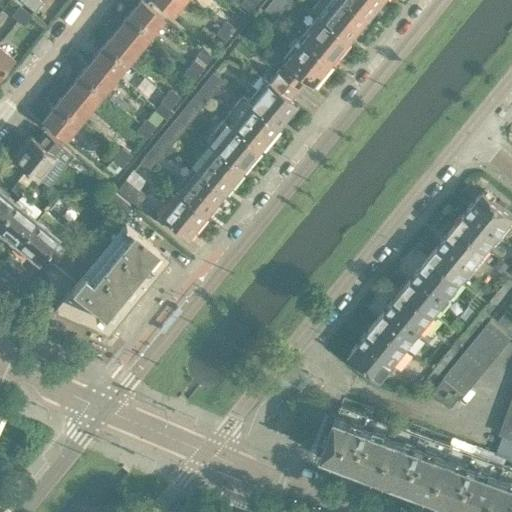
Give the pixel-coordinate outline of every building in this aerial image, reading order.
[(32,0),(28,5),(34,10),(41,0),(32,0)] [(141,0),(138,0),(127,14),(150,32),(163,17),(141,0)] [(157,0),(172,12),(181,0),(157,0)] [(254,4),(249,0),(240,0),(240,1),(250,9),(254,4)] [(280,9),(270,0),(264,8),(274,16),(280,9)] [(285,0),(270,0),(280,9),(287,1),(285,0)] [(366,16),(346,0),(332,0),(320,16),(347,39),(366,16)] [(379,0),(346,0),(366,16),(379,0)] [(11,16),(16,20),(25,10),(20,6),(11,16)] [(25,10),(16,20),(22,25),(30,14),(25,10)] [(127,14),(115,29),(138,48),(150,32),(127,14)] [(347,39),(320,16),(301,38),(329,61),(347,39)] [(224,20),(220,25),(230,33),(234,28),(224,20)] [(230,33),(220,25),(216,30),(226,39),(230,33)] [(126,62),(138,48),(115,29),(103,43),(126,62)] [(329,61),(301,38),(283,60),(284,61),(276,70),(298,88),(306,78),(311,83),(329,61)] [(103,43),(91,58),(114,77),(126,62),(103,43)] [(0,46),(0,71),(12,56),(0,46)] [(91,58),(79,72),(102,91),(114,77),(91,58)] [(193,59),(188,64),(198,72),(203,67),(193,59)] [(198,72),(188,64),(184,69),(194,77),(198,72)] [(298,88),(276,70),(269,80),(268,80),(250,101),(278,124),(296,102),(290,98),(298,88)] [(223,79),(213,71),(207,78),(217,86),(223,79)] [(102,91),(79,72),(67,87),(90,106),(102,91)] [(217,86),(207,78),(200,86),(211,94),(217,86)] [(211,94),(200,86),(195,93),(205,101),(211,94)] [(67,87),(55,102),(78,121),(90,106),(67,87)] [(168,88),(164,94),(174,102),(178,96),(168,88)] [(205,101),(195,93),(189,100),(199,109),(205,101)] [(174,102),(164,94),(160,99),(170,107),(174,102)] [(199,109),(189,100),(182,108),(193,116),(199,109)] [(173,111),(160,101),(154,109),(162,116),(162,117),(165,120),(173,111)] [(278,124),(250,101),(232,123),(260,146),(278,124)] [(55,102),(42,118),(65,136),(78,121),(55,102)] [(193,116),(182,108),(177,115),(187,123),(193,116)] [(187,123),(177,115),(170,123),(181,131),(187,123)] [(260,146),(232,123),(224,116),(206,139),(214,146),(241,168),(260,146)] [(144,118),(140,123),(150,131),(154,126),(144,118)] [(150,131),(140,123),(136,128),(146,136),(150,131)] [(181,131),(170,123),(164,131),(174,139),(181,131)] [(37,176),(57,151),(70,160),(75,154),(62,144),(44,129),(36,138),(30,133),(12,155),(37,176)] [(174,139),(164,131),(158,138),(168,146),(174,139)] [(168,146),(158,138),(152,145),(162,153),(168,146)] [(162,153),(152,145),(146,152),(156,161),(162,153)] [(241,168),(214,146),(195,168),(223,191),(241,168)] [(120,147),(116,152),(126,160),(130,155),(120,147)] [(126,160),(116,152),(112,158),(122,166),(126,160)] [(156,161),(146,152),(140,160),(150,168),(156,161)] [(223,191),(195,168),(178,190),(205,213),(223,191)] [(23,170),(16,179),(24,185),(31,177),(23,170)] [(147,195),(125,177),(117,188),(138,205),(147,195)] [(0,223),(18,202),(0,187),(0,223)] [(130,204),(111,189),(103,200),(121,214),(130,204)] [(511,212),(483,189),(471,203),(456,222),(487,247),(511,216),(511,212)] [(205,213),(178,190),(159,212),(187,235),(205,213)] [(18,202),(0,223),(0,229),(21,246),(41,222),(18,202)] [(49,212),(41,222),(21,246),(37,260),(42,253),(52,261),(67,243),(62,239),(70,230),(49,212)] [(107,332),(169,257),(124,220),(90,262),(75,280),(71,286),(53,308),(107,332)] [(456,222),(445,235),(429,255),(460,280),(487,247),(456,222)] [(75,280),(90,262),(67,243),(52,261),(75,280)] [(434,312),(460,280),(429,255),(403,287),(434,312)] [(511,279),(509,277),(488,303),(493,307),(511,284),(511,279)] [(408,344),(434,312),(403,287),(377,319),(408,344)] [(488,303),(462,335),(467,340),(493,307),(488,303)] [(499,319),(506,325),(511,317),(511,312),(507,309),(499,319)] [(377,319),(365,333),(349,352),(380,377),(408,344),(377,319)] [(490,319),(483,328),(501,343),(508,334),(490,319)] [(483,328),(475,337),(494,352),(501,343),(483,328)] [(462,335),(436,367),(441,371),(467,340),(462,335)] [(475,337),(468,346),(486,361),(494,352),(475,337)] [(486,361),(468,346),(460,355),(479,371),(486,361)] [(460,355),(452,365),(471,380),(479,371),(460,355)] [(452,365),(445,374),(463,389),(471,380),(452,365)] [(423,383),(428,387),(441,371),(436,367),(423,383)] [(463,389),(445,374),(432,390),(450,405),(463,389)] [(337,413),(322,451),(383,473),(401,425),(341,402),(337,414),(337,413)] [(511,422),(506,421),(502,433),(511,436),(511,422)] [(453,444),(401,425),(383,473),(435,493),(453,444)] [(511,443),(501,439),(496,453),(511,458),(511,443)] [(453,444),(435,493),(485,511),(504,463),(453,444)] [(511,511),(511,466),(504,463),(485,511),(511,511)]
